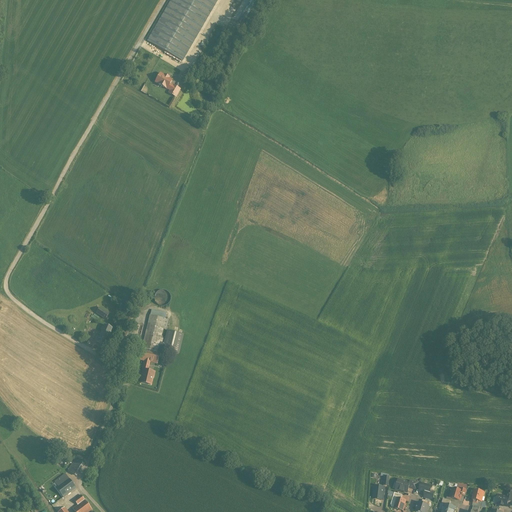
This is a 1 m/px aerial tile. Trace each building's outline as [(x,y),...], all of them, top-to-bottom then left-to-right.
[(171,0),(147,42),(182,62),(218,0),(171,0)] [(247,0),(242,0),(232,19),(239,22),(250,2),(247,0)] [(168,79),(165,77),(165,76),(164,77),(160,75),(155,83),(158,85),(166,89),(170,91),(172,87),(170,85),(172,82),(168,80),(169,79),(168,78),(168,79)] [(180,90),(173,86),(170,91),(168,94),(175,98),(180,90)] [(171,302),(172,298),(171,295),(169,293),(166,291),(163,290),(160,291),(157,293),(155,295),(155,299),(155,302),(157,305),(160,306),(163,307),(167,306),(169,304),(171,302)] [(108,314),(100,309),(97,313),(105,319),(108,314)] [(166,314),(151,310),(150,316),(142,349),(157,353),(158,349),(163,350),(164,344),(162,343),(163,339),(160,339),(166,314)] [(127,312),(120,337),(126,339),(134,314),(127,312)] [(112,329),(104,325),(97,342),(105,345),(112,329)] [(183,335),(168,331),(164,344),(163,350),(178,354),(183,335)] [(126,339),(120,337),(118,346),(125,348),(128,340),(126,339)] [(125,348),(118,346),(114,357),(122,359),(125,348)] [(142,349),(139,359),(139,360),(144,361),(150,362),(157,364),(160,354),(157,353),(142,349)] [(150,362),(144,361),(142,370),(144,371),(141,383),(151,385),(152,378),(153,378),(154,373),(148,371),(150,362)] [(84,464),(75,459),(70,467),(79,473),(84,464)] [(79,473),(70,467),(68,471),(76,477),(79,473)] [(65,475),(53,484),(63,497),(75,488),(65,475)] [(410,484),(398,480),(397,484),(398,486),(397,490),(404,492),(407,493),(409,488),(410,484)] [(419,482),(410,482),(410,484),(409,488),(417,490),(419,482)] [(432,487),(421,484),(419,492),(425,494),(430,496),(431,492),(432,487)] [(384,488),(375,487),(373,500),(383,501),(384,488)] [(461,491),(453,489),(450,498),(459,501),(460,499),(461,499),(461,497),(461,496),(461,495),(462,492),(461,491)] [(479,491),(476,490),(475,491),(474,491),(472,500),(473,500),(481,502),(483,493),(479,492),(479,491)] [(434,493),(431,492),(430,496),(425,494),(424,498),(432,500),(434,493)] [(81,496),(74,501),(78,505),(84,500),(81,496)] [(506,498),(498,496),(496,505),(505,507),(506,503),(507,503),(508,501),(508,498),(506,498)] [(401,500),(397,499),(394,508),(403,511),(406,501),(401,500)] [(78,505),(73,509),(74,511),(90,511),(92,511),(84,500),(78,505)] [(481,502),(473,500),(473,501),(473,503),(472,507),(473,507),(480,508),(481,508),(483,502),(481,502)] [(421,504),(419,503),(418,507),(417,506),(416,509),(417,509),(415,511),(425,511),(426,511),(427,511),(428,506),(421,504)]
